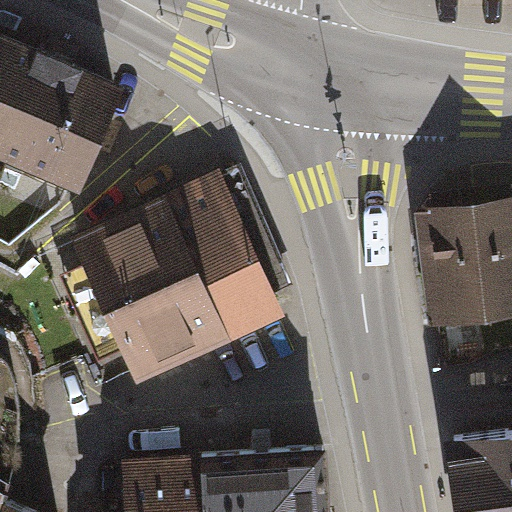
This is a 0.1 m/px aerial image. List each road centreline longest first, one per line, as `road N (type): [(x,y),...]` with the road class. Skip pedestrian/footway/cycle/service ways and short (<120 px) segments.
road 1 (residential): [(381,410),(336,421),(111,432),(42,472)]
road 2 (primary): [(381,410),(320,79)]
road 3 (primary): [(320,79),(123,0)]
road 4 (primary): [(511,98),(320,79)]
